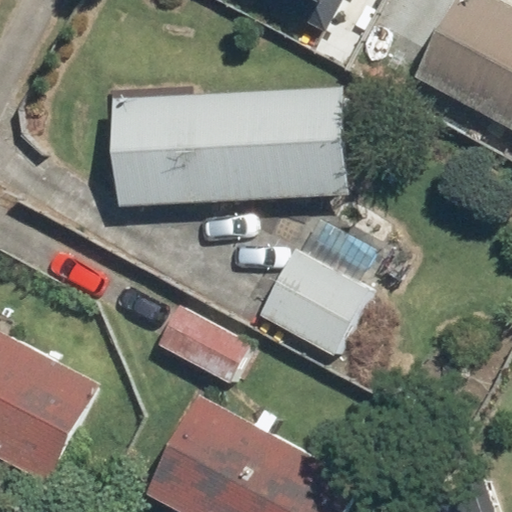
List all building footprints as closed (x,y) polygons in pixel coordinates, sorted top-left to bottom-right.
[(511,2),(508,0),(472,0),(429,76),(511,124),(511,2)] [(124,99),(127,209),(362,202),(358,92),(124,99)] [(305,250),(268,315),(343,357),(380,291),(305,250)] [(189,304),(167,344),(240,385),(262,345),(189,304)] [(0,328),(0,447),(64,483),(114,391),(0,328)] [(204,397),(152,491),(190,511),(362,511),(375,490),(204,397)]
